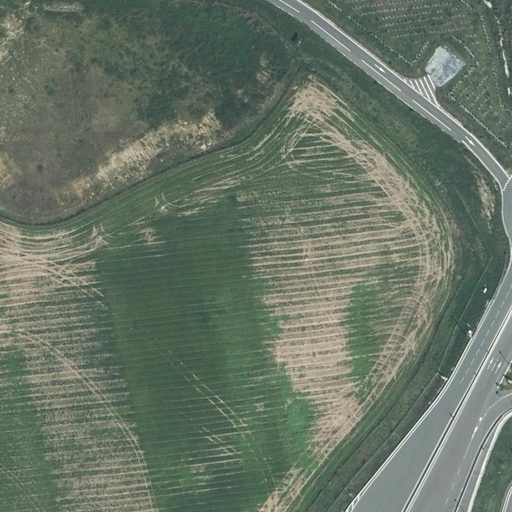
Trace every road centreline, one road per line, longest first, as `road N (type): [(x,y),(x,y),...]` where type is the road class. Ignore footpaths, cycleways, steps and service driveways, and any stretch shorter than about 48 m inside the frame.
road 1 (trunk): [(288,0),(455,130),(511,194)]
road 2 (motorway): [(511,272),(377,511)]
road 3 (track): [(206,0),(269,17),(435,137)]
road 4 (motorway): [(436,482),(511,328)]
